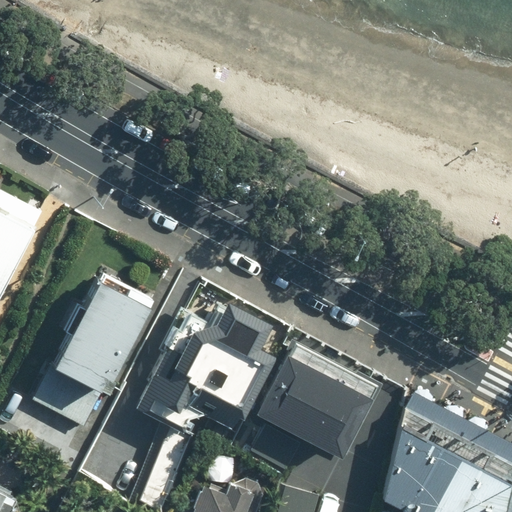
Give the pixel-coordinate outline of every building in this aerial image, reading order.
[(0,293),(35,229),(0,210),(0,293)] [(81,427),(97,397),(89,393),(95,382),(102,385),(139,311),(85,283),(27,400),(81,427)] [(248,349),(259,326),(213,303),(200,328),(181,332),(160,371),(174,378),(163,399),(226,431),(264,358),(248,349)] [(241,414),(246,416),(328,459),(367,385),(284,342),(276,357),(271,355),(241,414)] [(500,511),(511,467),(402,408),(380,504),(398,511),(500,511)] [(238,511),(241,504),(245,492),(222,484),(219,493),(193,485),(192,488),(185,509),(180,507),(178,511),(238,511)]
